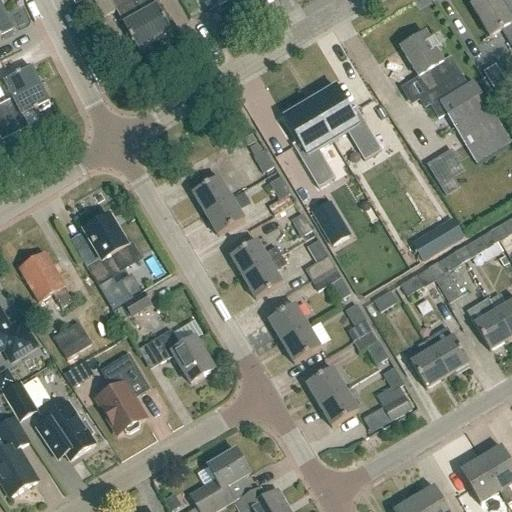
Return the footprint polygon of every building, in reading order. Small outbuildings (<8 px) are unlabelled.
[(123,26),(138,53),(155,43),(130,0),(109,0),(114,8),(116,6),(119,11),(117,12),(124,26),(123,26)] [(130,0),(155,43),(172,34),(153,1),(151,2),(150,0),(130,0)] [(229,2),(228,0),(206,0),(213,11),(229,2)] [(511,22),(498,0),(484,0),(471,8),(490,39),(502,32),(511,49),(511,22)] [(12,33),(13,33),(5,15),(0,17),(0,40),(1,40),(2,42),(14,37),(12,33)] [(443,64),(426,35),(401,50),(419,80),(428,96),(424,99),(437,121),(446,115),(477,165),(510,143),(474,85),(469,89),(451,59),(443,64)] [(500,101),(511,94),(511,93),(496,66),(483,74),(500,101)] [(0,107),(41,88),(32,70),(31,71),(29,68),(18,73),(19,75),(16,77),(17,80),(0,87),(0,107)] [(49,105),(41,88),(0,107),(0,141),(27,129),(21,118),(33,112),(34,114),(37,113),(38,114),(49,109),(48,106),(49,105)] [(336,89),(310,104),(334,144),(348,136),(364,163),(382,153),(356,109),(350,113),(336,89)] [(310,104),(284,120),(299,144),(293,147),(319,190),(336,180),(320,152),(334,144),(310,104)] [(252,138),(245,142),(249,149),(256,144),(252,138)] [(257,147),(251,151),(255,158),(261,154),(257,147)] [(254,160),(263,176),(275,170),(265,154),(254,160)] [(205,217),(232,202),(219,180),(192,196),(205,217)] [(270,187),(279,203),(291,196),(281,180),(270,187)] [(279,203),(269,209),(274,219),(293,208),(296,206),(291,196),(279,203)] [(232,202),(205,217),(218,239),(245,223),(232,202)] [(325,235),(342,225),(330,204),(313,215),(325,235)] [(303,216),(291,223),(301,239),(312,233),(303,216)] [(110,219),(84,234),(101,262),(87,270),(98,288),(122,274),(122,273),(143,261),(133,245),(128,248),(110,219)] [(509,239),(511,236),(511,221),(502,228),(509,239)] [(453,222),(442,229),(452,246),(463,239),(453,222)] [(424,240),(413,246),(423,264),(435,257),(424,240)] [(471,261),(488,252),(481,240),(465,250),(471,261)] [(317,267),(306,273),(312,284),(335,270),(318,243),(307,250),(317,267)] [(243,281),(281,259),(276,249),(264,256),(257,244),(230,260),(243,281)] [(461,268),(455,256),(429,272),(435,283),(450,307),(463,299),(449,275),(461,268)] [(40,305),(53,297),(61,311),(73,304),(65,290),(66,289),(46,257),(20,272),(40,305)] [(281,259),(243,281),(256,303),(283,287),(275,274),(286,267),(281,259)] [(351,297),(341,281),(335,270),(312,284),(318,294),(330,287),(339,304),(351,297)] [(429,272),(418,278),(424,290),(435,283),(429,272)] [(408,299),(424,290),(418,278),(401,288),(408,299)] [(132,318),(151,307),(143,295),(125,306),(132,318)] [(397,306),(397,305),(391,295),(374,304),(381,315),(397,306)] [(511,341),(511,340),(496,314),(488,301),(479,306),(487,319),(475,327),(491,354),(511,341)] [(511,304),(496,314),(511,340),(511,304)] [(281,345),(308,329),(295,307),(268,323),(281,345)] [(357,307),(346,314),(355,330),(366,324),(357,307)] [(11,330),(0,312),(0,354),(4,352),(11,364),(37,349),(22,324),(11,330)] [(67,362),(92,347),(79,325),(53,341),(67,362)] [(308,329),(281,345),(294,367),(321,351),(308,329)] [(182,350),(172,333),(148,347),(160,367),(174,358),(191,386),(214,372),(196,341),(182,350)] [(432,352),(448,379),(470,366),(454,339),(432,352)] [(448,379),(432,352),(426,343),(418,349),(423,358),(411,365),(427,392),(448,379)] [(379,345),(368,351),(377,368),(389,361),(379,345)] [(130,437),(139,431),(140,427),(139,424),(145,421),(125,388),(129,386),(130,387),(143,380),(129,357),(101,374),(113,394),(98,402),(118,437),(124,433),(126,436),(130,437)] [(319,409),(346,393),(333,371),(307,387),(319,409)] [(384,378),(393,394),(404,388),(395,371),(384,378)] [(21,424),(37,414),(20,386),(4,396),(21,424)] [(346,393),(319,409),(332,430),(359,415),(346,393)] [(391,424),(412,412),(404,397),(383,409),(391,424)] [(42,422),(45,426),(37,431),(58,462),(66,457),(71,464),(96,447),(90,438),(93,436),(85,424),(81,426),(67,405),(42,422)] [(0,484),(10,501),(39,484),(20,451),(30,445),(16,421),(0,430),(0,439),(7,452),(0,456),(0,484)] [(511,489),(511,466),(502,450),(481,462),(501,496),(508,506),(511,503),(511,495),(509,491),(511,489)] [(206,470),(215,484),(191,499),(198,511),(219,511),(233,504),(225,491),(249,476),(235,453),(206,470)] [(461,474),(481,508),(501,496),(481,462),(461,474)] [(414,502),(419,511),(447,511),(435,490),(414,502)] [(263,502),(256,491),(235,504),(240,511),(286,511),(276,494),(263,502)] [(419,511),(414,502),(397,511),(419,511)]
